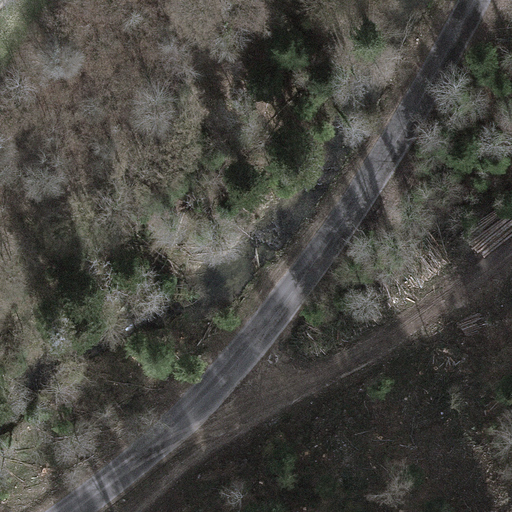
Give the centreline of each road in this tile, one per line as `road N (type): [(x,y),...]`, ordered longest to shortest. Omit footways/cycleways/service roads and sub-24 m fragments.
road 1 (secondary): [(472,0),(393,145),(253,332),(183,412),(60,511)]
road 2 (track): [(511,232),(444,294),(242,405),(213,378)]
road 3 (track): [(242,405),(116,511)]
